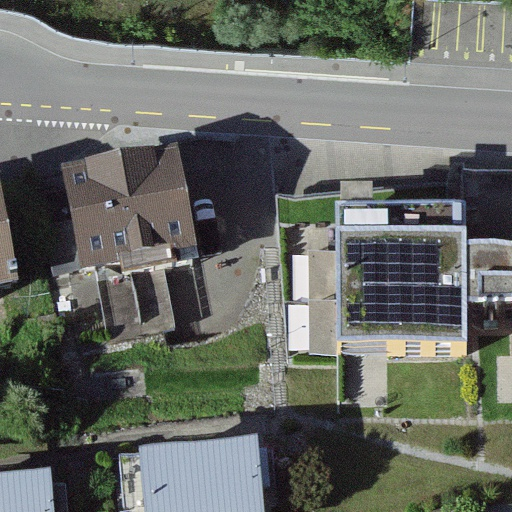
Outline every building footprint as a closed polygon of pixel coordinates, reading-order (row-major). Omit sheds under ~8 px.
[(511,54),(511,10),(470,9),(470,54),(511,54)] [(174,169),(68,190),(76,228),(47,234),(55,278),(85,273),(86,275),(122,268),(124,282),(193,268),(174,169)] [(0,229),(0,291),(11,290),(0,229)] [(466,241),(336,242),(337,369),(466,367),(465,327),(511,326),(511,268),(466,269),(466,241)] [(274,458),(126,471),(129,511),(149,509),(149,511),(259,511),(258,498),(278,496),(274,458)] [(68,511),(67,490),(0,496),(0,511),(68,511)]
